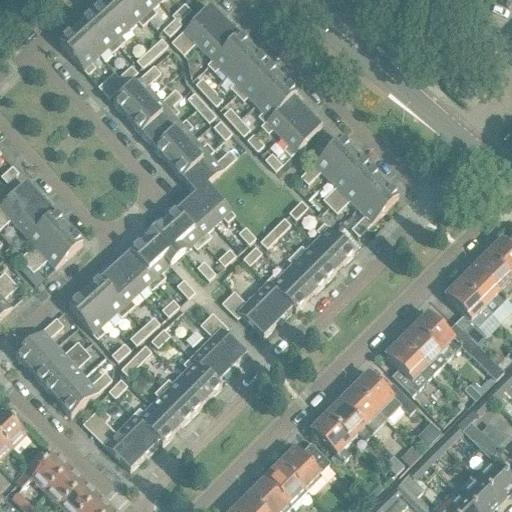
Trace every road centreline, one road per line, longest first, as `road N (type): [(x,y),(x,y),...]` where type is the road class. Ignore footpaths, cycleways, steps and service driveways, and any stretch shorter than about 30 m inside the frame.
road 1 (residential): [(196,511),(511,197)]
road 2 (residential): [(431,208),(136,511)]
road 3 (residential): [(431,208),(231,0)]
road 4 (residential): [(106,242),(146,206),(148,184),(30,54)]
road 5 (tertiary): [(480,156),(299,0)]
road 6 (residential): [(0,385),(128,511)]
road 7 (residential): [(0,129),(106,242)]
road 8 (residential): [(0,349),(99,261),(106,242)]
